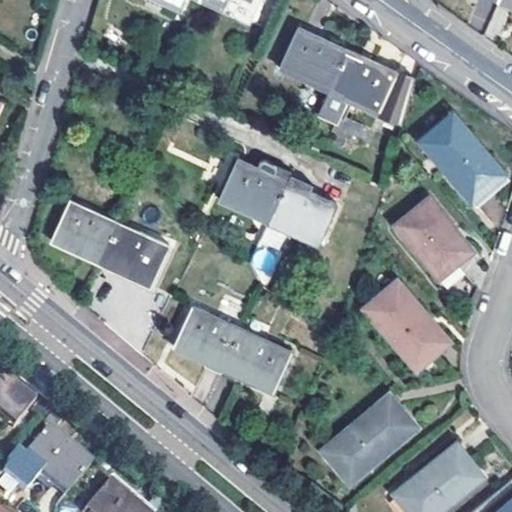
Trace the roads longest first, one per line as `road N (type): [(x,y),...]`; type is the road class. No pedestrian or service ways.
road 1 (secondary): [(290,511),(88,348),(65,357)]
road 2 (residential): [(0,249),(24,199),(80,0)]
road 3 (secondary): [(65,357),(59,378),(221,511)]
road 4 (residential): [(511,92),(381,0)]
road 5 (residential): [(511,276),(486,361),(493,395),(511,417)]
